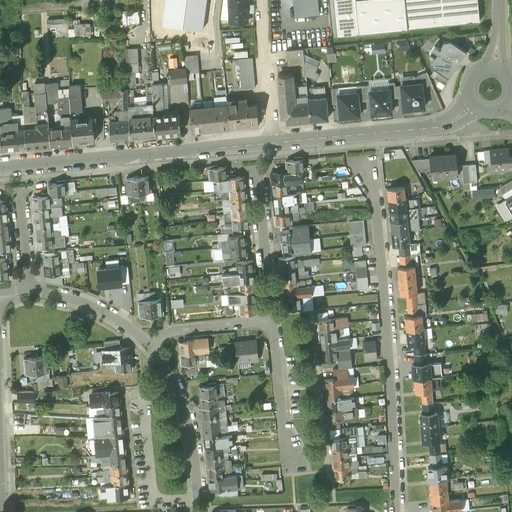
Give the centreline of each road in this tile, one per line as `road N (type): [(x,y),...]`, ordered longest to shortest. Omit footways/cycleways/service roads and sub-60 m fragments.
road 1 (residential): [(395,511),(381,242),(368,155)]
road 2 (tertiary): [(272,144),(0,169)]
road 3 (tertiary): [(471,107),(435,128),(272,144)]
road 4 (residential): [(196,511),(182,415),(145,348)]
road 5 (residential): [(271,319),(291,476)]
road 6 (residential): [(257,164),(271,319)]
road 7 (residential): [(272,144),(261,0)]
road 8 (residential): [(145,348),(85,304),(27,292)]
road 9 (residential): [(271,319),(177,331),(145,348)]
